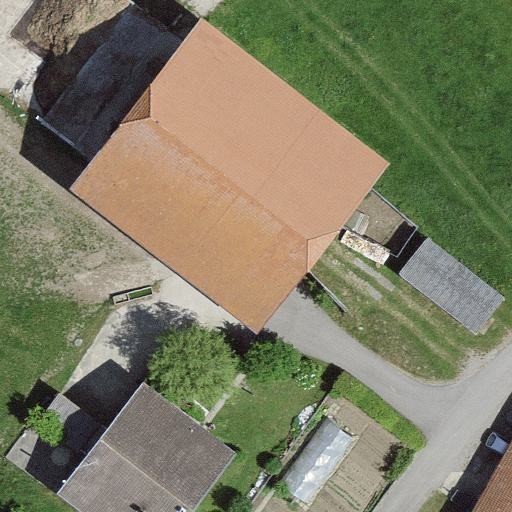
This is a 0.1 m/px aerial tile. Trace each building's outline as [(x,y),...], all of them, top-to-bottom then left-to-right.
[(137,23),(53,121),(83,146),(167,48),(137,23)] [(113,175),(262,301),(362,183),(214,57),(113,175)] [(434,246),(406,280),(463,327),(491,292),(434,246)] [(109,511),(173,511),(217,458),(140,396),(71,481),(109,511)] [(511,511),(511,489),(499,511),(511,511)]
